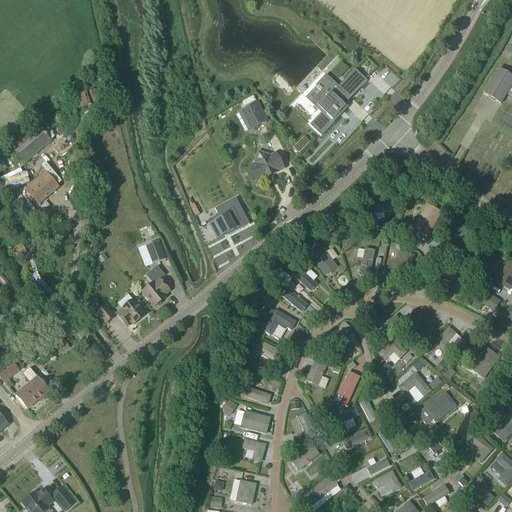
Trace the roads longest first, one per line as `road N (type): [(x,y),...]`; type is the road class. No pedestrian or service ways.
road 1 (unclassified): [(34,435),(304,214),(389,133)]
road 2 (unclassified): [(511,350),(457,314),(395,296),(363,299),(322,323),(302,351),(276,427),(272,511)]
road 3 (unclassified): [(389,133),(478,0)]
road 4 (unclassified): [(511,222),(389,133)]
